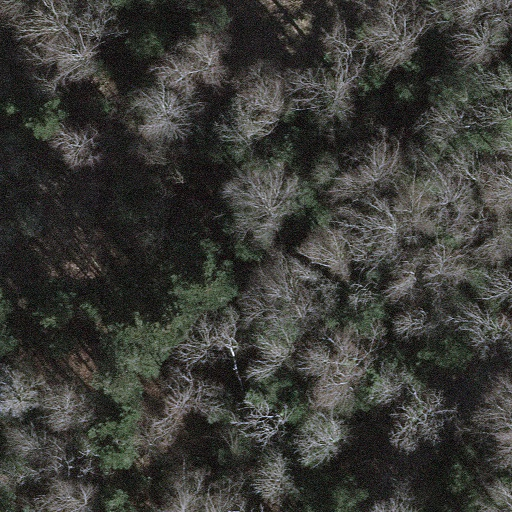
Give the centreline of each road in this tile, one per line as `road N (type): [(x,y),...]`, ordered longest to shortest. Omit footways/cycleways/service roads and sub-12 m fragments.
road 1 (track): [(0,283),(321,69),(448,0)]
road 2 (track): [(511,340),(388,511)]
